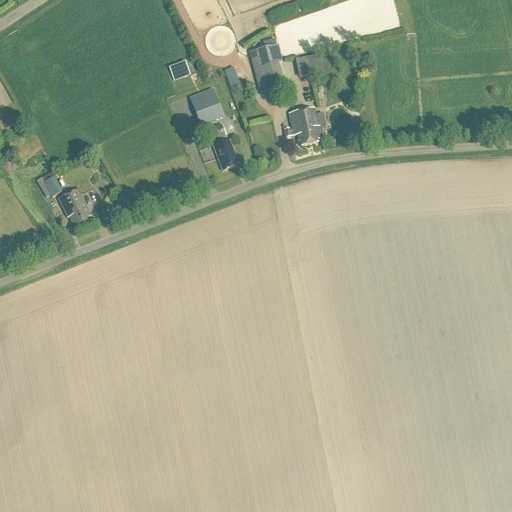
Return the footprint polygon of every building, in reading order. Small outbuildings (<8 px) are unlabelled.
[(261,95),(272,92),(275,104),(283,102),(280,90),(284,89),(278,65),(274,50),(250,56),(261,95)] [(215,96),(192,105),(200,128),(224,119),(215,96)] [(282,133),(284,140),(296,137),(297,144),(299,143),(300,150),(317,146),(316,143),(323,142),(320,129),(317,130),(314,111),(288,116),(291,133),(289,134),(288,131),(282,133)] [(220,126),(202,133),(206,145),(224,138),(220,126)] [(234,167),(237,166),(233,155),(232,156),(230,151),(231,150),(229,143),(212,149),(222,174),(235,169),(234,167)] [(55,179),(44,185),(52,199),(63,193),(55,179)] [(87,219),(89,218),(77,193),(58,201),(68,221),(70,220),(74,230),(89,223),(87,219)] [(89,194),(84,197),(87,202),(92,199),(89,194)]
